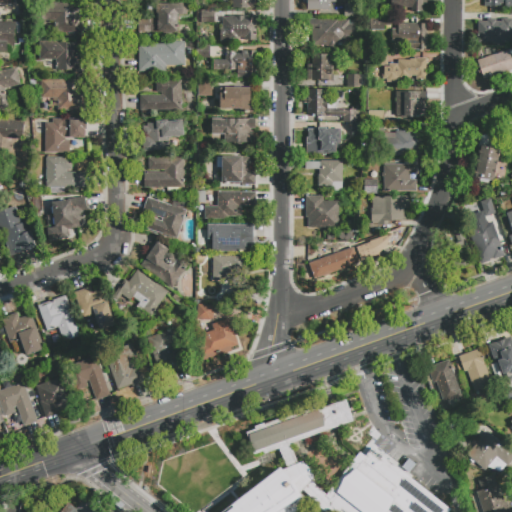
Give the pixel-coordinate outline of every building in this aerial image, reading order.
[(255,0),(255,8),(232,8),(232,0),(255,0)] [(335,0),(335,3),(328,3),(328,11),(319,11),(319,10),(307,10),(307,0),(335,0)] [(423,12),(411,12),(411,8),(404,8),(404,7),(391,7),(391,0),(426,0),(426,4),(423,4),(423,12)] [(511,0),(511,9),(505,9),(504,4),(499,4),(499,7),(483,7),(483,0),(511,0)] [(82,6),(82,32),(55,32),(55,20),(42,20),(42,3),(75,3),(75,6),(82,6)] [(183,4),(183,14),(178,14),(177,33),(138,33),(138,18),(156,18),(156,14),(147,14),(147,4),(183,4)] [(357,17),(344,17),(343,4),(357,4),(357,17)] [(199,9),(215,9),(215,23),(199,23),(199,9)] [(231,16),(246,16),(246,18),(256,18),(256,41),(244,41),(244,38),(238,38),(238,41),(220,41),(219,30),(222,30),(222,18),(231,18),(231,16)] [(370,30),(370,18),(389,18),(390,26),(384,26),(384,30),(370,30)] [(354,24),(355,36),(345,36),(345,46),(336,46),(336,49),(329,49),(329,46),(312,46),(312,32),(304,32),(304,19),(338,19),(338,20),(349,20),(349,24),(354,24)] [(511,43),(477,43),(477,22),(486,22),(486,19),(496,19),(496,22),(501,22),(501,19),(511,19),(511,43)] [(14,32),(14,47),(7,47),(7,52),(2,52),(2,57),(0,57),(0,23),(15,23),(15,32),(14,32)] [(427,50),(412,50),(412,42),(392,42),(392,29),(396,29),(396,27),(398,27),(398,24),(426,24),(427,50)] [(82,55),(82,71),(74,72),(74,70),(56,70),(56,59),(39,60),(39,41),(57,41),(57,43),(78,43),(78,54),(76,54),(76,55),(82,55)] [(185,41),(185,66),(165,66),(165,71),(138,71),(139,44),(164,45),(164,41),(185,41)] [(196,58),(195,46),(210,45),(210,58),(196,58)] [(476,61),(511,49),(511,70),(499,75),(499,73),(482,79),(476,61)] [(213,70),(213,60),(224,60),(224,50),(235,50),(235,54),(241,54),(241,51),(255,51),(256,78),(236,78),(236,70),(213,70)] [(374,65),(374,52),(387,52),(387,65),(374,65)] [(312,55),(330,55),(330,65),(333,65),(332,81),(323,81),(323,80),(307,80),(307,64),(312,64),(312,55)] [(426,58),(426,80),(416,80),(416,76),(409,76),(409,78),(397,78),(397,82),(386,82),(386,78),(384,78),(384,67),(388,67),(388,64),(398,64),(398,61),(410,61),(410,59),(414,59),(414,58),(426,58)] [(0,71),(17,68),(21,85),(4,88),(8,107),(0,108),(0,71)] [(361,86),(348,87),(348,75),(365,75),(365,85),(361,85),(361,86)] [(84,93),(84,110),(57,110),(57,98),(41,98),(41,80),(78,80),(78,93),(84,93)] [(156,93),(156,81),(182,81),(182,111),(140,110),(140,96),(161,96),(161,93),(156,93)] [(198,81),(212,81),(212,96),(199,96),(198,81)] [(253,101),(253,113),(239,112),(239,108),(220,108),(220,92),(225,92),(225,87),(250,87),(250,101),(253,101)] [(426,88),(426,102),(425,102),(425,118),(396,117),(396,92),(414,92),(414,88),(426,88)] [(307,90),(324,90),(324,102),(327,102),(327,109),(344,110),(356,110),(356,123),(342,123),(342,117),(307,117),(307,104),(303,104),(303,97),(307,97),(307,90)] [(383,112),(383,122),(367,121),(368,111),(383,112)] [(0,119),(24,122),(22,139),(2,137),(0,154),(0,119)] [(86,121),(86,130),(85,130),(85,138),(65,138),(65,141),(70,141),(70,153),(45,153),(45,123),(52,123),(52,119),(72,119),(72,121),(86,121)] [(255,119),(255,129),(251,129),(251,132),(253,132),(253,138),(251,138),(251,143),(225,143),(225,135),(211,135),(211,120),(225,120),(225,119),(255,119)] [(182,121),(183,137),(167,138),(168,150),(143,153),(142,138),(143,138),(142,127),(149,126),(149,124),(156,123),(156,122),(167,121),(167,122),(182,121)] [(365,137),(352,137),(352,123),(365,123),(365,137)] [(370,143),(370,126),(385,125),(385,142),(370,143)] [(340,129),(340,143),(336,143),(336,154),(306,154),(306,138),(307,138),(307,129),(318,129),(318,128),(327,128),(327,129),(340,129)] [(423,137),(423,147),(421,147),(421,157),(415,157),(415,153),(405,153),(405,156),(388,157),(388,138),(395,138),(395,132),(408,132),(408,130),(421,130),(421,137),(423,137)] [(498,149),(497,153),(498,153),(494,172),(495,172),(493,182),(489,181),(488,184),(479,182),(480,179),(475,178),(481,146),(498,149)] [(72,157),(72,170),(66,170),(66,172),(86,172),(86,187),(64,187),(64,194),(50,194),(50,188),(46,188),(46,157),(72,157)] [(255,172),(255,185),(241,185),(241,183),(222,183),(222,157),(249,157),(249,169),(248,169),(248,172),(255,172)] [(144,187),(144,172),(164,172),(164,170),(148,169),(148,158),(184,158),(184,188),(180,188),(180,193),(167,193),(167,187),(144,187)] [(342,161),(342,192),(331,192),(331,186),(318,186),(318,175),(319,175),(319,170),(305,170),(305,162),(320,162),(320,161),(342,161)] [(416,180),(416,192),(383,192),(383,165),(417,165),(417,174),(410,174),(410,180),(416,180)] [(377,194),(364,194),(364,180),(377,180),(377,194)] [(256,192),(256,205),(241,205),(241,217),(228,217),(228,219),(204,219),(204,206),(217,206),(217,192),(256,192)] [(338,201),(338,228),(308,228),(308,217),(306,217),(306,196),(323,196),(323,201),(338,201)] [(408,196),(409,210),(405,210),(406,221),(388,221),(388,225),(377,226),(377,224),(371,224),(370,210),(372,210),(372,197),(408,196)] [(85,197),(87,212),(85,212),(86,227),(67,229),(69,239),(49,241),(47,229),(49,229),(47,216),(52,215),(51,205),(52,205),(51,202),(72,200),(72,198),(85,197)] [(187,211),(178,240),(146,229),(150,217),(161,221),(162,219),(142,212),(147,197),(171,205),(173,199),(185,200),(183,209),(187,211)] [(486,217),(480,202),(490,198),(496,213),(486,217)] [(2,233),(0,233),(0,211),(15,206),(21,223),(27,221),(36,247),(11,256),(2,233)] [(495,232),(504,257),(493,261),(492,259),(489,260),(490,262),(481,265),(468,230),(488,223),(492,233),(495,232)] [(226,251),(217,251),(217,249),(212,248),(212,239),(207,239),(207,225),(253,225),(253,246),(248,246),(248,253),(226,253),(226,251)] [(337,241),(337,231),(352,231),(352,241),(337,241)] [(455,233),(462,231),(474,265),(457,271),(449,249),(459,246),(455,233)] [(172,288),(140,266),(149,253),(147,252),(155,240),(169,249),(165,254),(166,255),(167,254),(171,253),(175,256),(175,259),(176,260),(178,257),(188,264),(172,288)] [(383,254),(370,259),(365,245),(378,241),(383,254)] [(315,279),(309,263),(353,247),(354,250),(360,247),(365,262),(315,279)] [(212,257),(249,257),(249,270),(232,270),(232,278),(212,278),(212,257)] [(168,292),(160,303),(162,304),(153,316),(142,309),(141,311),(136,307),(140,302),(133,297),(131,301),(122,294),(118,300),(112,296),(124,279),(128,282),(137,270),(168,292)] [(75,292),(89,287),(92,293),(104,288),(116,322),(98,329),(92,313),(84,316),(75,292)] [(65,296),(80,336),(63,342),(58,327),(47,332),(37,306),(65,296)] [(213,319),(197,318),(197,305),(214,305),(213,319)] [(1,318),(17,313),(19,319),(31,315),(36,329),(35,330),(42,350),(27,356),(25,350),(16,353),(12,344),(10,344),(1,318)] [(231,351),(203,361),(198,347),(201,345),(198,336),(213,330),(211,325),(228,319),(238,345),(230,348),(231,351)] [(187,368),(176,372),(175,370),(160,375),(147,339),(174,329),(178,341),(170,344),(175,356),(182,353),(187,368)] [(494,362),(488,345),(510,338),(511,343),(511,378),(506,380),(504,374),(502,375),(497,361),(494,362)] [(145,382),(133,387),(132,385),(118,390),(104,354),(132,344),(137,356),(128,359),(132,370),(140,367),(145,382)] [(492,385),(474,392),(467,371),(464,372),(458,357),(479,349),(492,385)] [(95,356),(110,395),(96,401),(88,381),(86,382),(88,387),(80,390),(78,385),(75,386),(67,367),(95,356)] [(443,403),(436,382),(433,383),(427,368),(448,360),(462,396),(443,403)] [(59,414),(46,419),(39,402),(41,401),(35,387),(61,377),(71,405),(58,410),(59,414)] [(15,414),(4,417),(0,405),(0,391),(24,383),(38,422),(24,427),(16,406),(13,407),(15,414)] [(511,402),(505,405),(499,390),(510,386),(511,391),(511,402)] [(328,511),(327,511),(326,511),(323,511),(314,504),(315,502),(302,491),(299,494),(301,496),(299,499),(301,501),(298,505),(300,508),(294,511),(221,511),(279,468),(282,471),(287,468),(278,449),(264,455),(263,452),(254,455),(250,447),(252,446),(250,443),(250,440),(248,441),(245,433),(254,429),(253,427),(263,423),(264,424),(281,418),(281,416),(291,413),(292,416),(322,405),(323,408),(345,400),(346,399),(354,421),(289,445),(298,463),(301,461),(308,469),(314,478),(311,482),(325,495),(359,453),(364,456),(371,448),(449,510),(447,511),(328,511)] [(485,470),(467,454),(488,431),(503,446),(505,444),(511,451),(511,461),(507,467),(505,466),(498,474),(494,470),(487,468),(485,470)] [(509,510),(502,511),(482,511),(476,492),(484,490),(481,480),(493,476),(496,485),(498,485),(504,503),(507,502),(509,510)] [(61,511),(69,502),(77,509),(82,502),(93,511),(61,511)]
